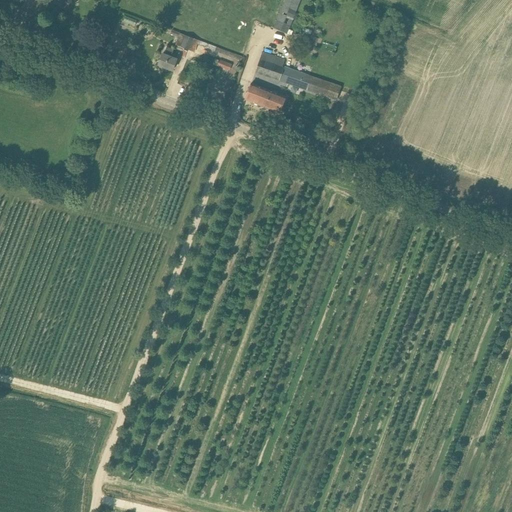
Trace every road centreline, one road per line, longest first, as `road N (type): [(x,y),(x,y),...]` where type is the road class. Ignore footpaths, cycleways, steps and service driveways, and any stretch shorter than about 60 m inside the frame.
road 1 (unclassified): [(511,235),(0,34)]
road 2 (track): [(230,125),(128,394),(95,511)]
